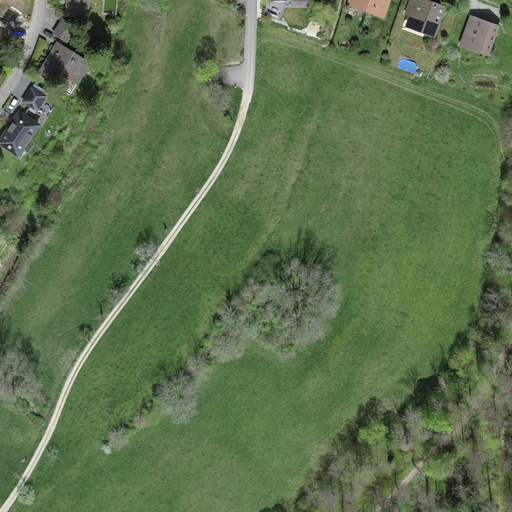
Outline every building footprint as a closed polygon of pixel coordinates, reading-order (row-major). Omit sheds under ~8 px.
[(69,0),(68,16),(87,18),(88,0),(69,0)] [(221,0),(221,3),(236,10),(236,0),(221,0)] [(269,0),(271,0),(271,13),(281,18),(288,1),(289,1),(289,0),(309,0),(308,0),(269,0)] [(357,11),(359,6),(374,11),(375,8),(383,11),(387,0),(350,0),(347,8),(357,11)] [(415,25),(416,27),(434,34),(443,9),(420,0),(410,0),(407,12),(415,15),(414,17),(415,19),(417,19),(415,25)] [(488,52),(498,26),(479,19),(478,20),(470,17),(461,42),(488,52)] [(75,27),(63,19),(58,27),(71,34),(75,27)] [(66,41),(71,34),(58,27),(54,34),(66,41)] [(73,88),(89,62),(61,45),(58,49),(55,47),(39,72),(58,84),(60,80),(73,88)] [(32,88),(23,101),(36,109),(44,97),(32,88)] [(19,112),(0,139),(0,143),(18,155),(38,125),(19,112)] [(0,392),(0,393),(9,387),(8,386),(6,387),(2,381),(0,383),(0,392)]
